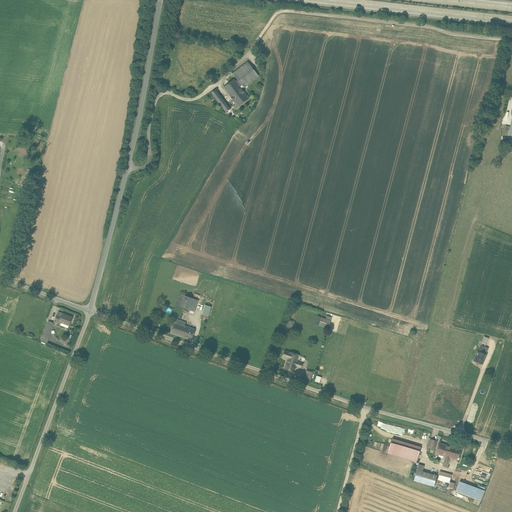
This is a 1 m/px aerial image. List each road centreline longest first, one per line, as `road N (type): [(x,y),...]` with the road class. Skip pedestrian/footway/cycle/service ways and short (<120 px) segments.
road 1 (unclassified): [(127,167),(148,162),(157,95),(197,99),(217,86),(246,61),(280,10),(511,40)]
road 2 (unclassified): [(90,311),(361,406),(511,447)]
road 3 (unclassified): [(90,311),(15,511)]
road 4 (motorway): [(326,0),(511,20)]
road 5 (unclassified): [(158,0),(127,167)]
road 6 (unclassified): [(127,167),(90,311)]
